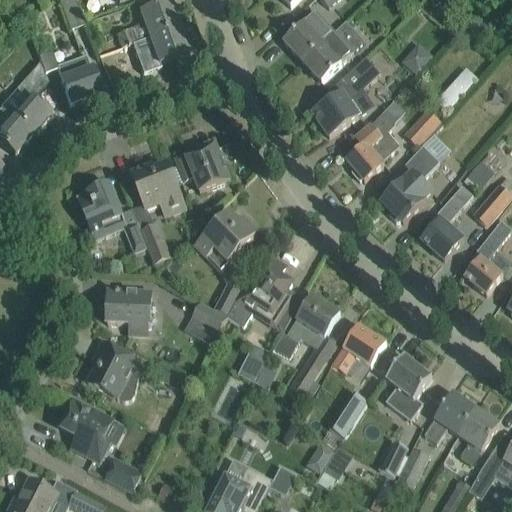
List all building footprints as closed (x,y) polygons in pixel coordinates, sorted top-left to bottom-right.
[(57,0),(70,33),(85,28),(73,0),(57,0)] [(280,0),(291,11),(302,0),(280,0)] [(331,11),(343,0),(321,0),(331,11)] [(170,4),(139,15),(149,41),(179,30),(170,4)] [(480,15),(472,26),(488,36),(495,25),(480,15)] [(284,46),(303,67),(334,38),(316,17),(305,28),(304,27),(284,46)] [(348,25),(334,38),(303,67),(322,87),(342,69),(342,68),(366,45),(348,25)] [(149,41),(151,49),(158,67),(189,56),(179,30),(149,41)] [(129,33),(115,38),(120,52),(133,46),(134,46),(129,33)] [(28,46),(13,52),(27,84),(42,78),(28,46)] [(139,61),(133,47),(120,52),(126,66),(139,61)] [(422,47),(405,64),(417,77),(434,60),(422,47)] [(434,67),(443,77),(463,59),(454,49),(434,67)] [(57,72),(61,83),(70,108),(100,97),(91,72),(90,72),(85,59),(56,70),(51,55),(38,60),(44,77),(57,72)] [(119,56),(108,61),(116,81),(127,76),(119,56)] [(375,111),(363,94),(380,79),(366,62),(327,98),(331,105),(313,117),(330,141),(360,121),(375,111)] [(438,103),(449,114),(480,82),(469,71),(438,103)] [(10,100),(0,111),(15,124),(32,138),(51,117),(31,100),(19,89),(10,100)] [(15,124),(0,111),(0,112),(0,146),(14,159),(32,138),(15,124)] [(441,126),(428,114),(405,142),(419,154),(441,126)] [(361,151),(346,164),(354,174),(352,176),(360,186),(363,184),(365,186),(380,173),(385,169),(382,167),(400,151),(388,137),(396,130),(383,118),(372,129),(371,130),(355,144),(361,151)] [(175,163),(183,181),(185,187),(196,183),(202,197),(231,185),(216,146),(194,155),(196,161),(188,164),(186,158),(175,163)] [(403,227),(422,208),(432,198),(420,186),(439,167),(424,152),(390,186),(397,193),(383,207),(403,227)] [(470,177),(480,188),(502,169),(492,158),(470,177)] [(132,178),(140,197),(148,216),(164,210),(168,221),(185,214),(167,169),(153,174),(152,170),(132,178)] [(149,253),(142,236),(137,224),(128,228),(111,187),(88,197),(92,207),(81,212),(95,246),(126,233),(136,258),(149,253)] [(511,202),(511,201),(499,190),(473,221),(486,232),(511,202)] [(473,201),(462,192),(434,224),(438,227),(422,245),(445,265),(464,243),(448,229),(473,201)] [(199,218),(199,223),(203,226),(208,224),(208,219),(204,216),(199,218)] [(204,242),(196,250),(207,262),(208,261),(215,253),(229,267),(244,253),(258,239),(243,225),(240,228),(229,217),(215,231),(204,242)] [(487,300),(503,280),(486,266),(511,236),(501,227),(468,269),(472,272),(465,282),(487,300)] [(171,262),(158,230),(142,236),(149,253),(155,269),(171,262)] [(240,300),(228,321),(245,332),(257,313),(271,321),(293,288),(280,280),(286,271),(274,263),(257,291),(252,288),(243,302),(240,300)] [(214,315),(228,321),(240,300),(241,296),(228,289),(214,315)] [(130,340),(146,341),(147,329),(150,329),(151,297),(109,296),(108,328),(131,329),(130,340)] [(312,300),(301,317),(286,340),(282,338),(273,355),(289,364),(298,347),(301,343),(318,354),(341,318),(312,300)] [(212,350),(228,321),(214,315),(199,307),(184,335),(212,350)] [(359,330),(348,347),(344,354),(335,369),(346,376),(356,361),(372,372),(387,348),(359,330)] [(88,388),(118,403),(124,406),(126,407),(129,406),(132,404),(134,401),(139,378),(133,375),(138,365),(104,347),(97,360),(102,362),(88,388)] [(238,379),(256,389),(271,358),(253,349),(238,379)] [(314,358),(288,398),(306,410),(320,389),(314,386),(327,366),(314,358)] [(415,404),(431,382),(405,362),(388,384),(399,392),(388,407),(411,424),(422,409),(415,404)] [(154,380),(179,393),(180,392),(189,396),(194,385),(161,367),(154,380)] [(328,435),(343,444),(367,407),(352,397),(335,425),(328,435)] [(461,441),(478,415),(453,398),(435,424),(437,425),(426,441),(437,449),(448,433),(461,441)] [(74,404),(60,432),(82,443),(77,454),(73,452),(73,453),(100,467),(120,428),(74,404)] [(478,415),(461,441),(470,448),(462,461),(473,468),(481,455),(482,456),(500,430),(478,415)] [(240,429),(235,439),(243,443),(248,433),(240,429)] [(511,442),(506,438),(482,475),(494,482),(511,493),(511,442)] [(309,471),(323,477),(335,452),(320,445),(309,471)] [(395,481),(407,453),(394,447),(381,475),(395,481)] [(397,487),(412,494),(428,461),(413,453),(397,487)] [(227,480),(209,511),(259,511),(270,492),(274,484),(249,471),(235,464),(227,480)] [(332,464),(325,476),(339,485),(347,473),(332,464)] [(107,484),(132,497),(142,478),(117,465),(107,484)] [(274,484),(270,492),(282,498),(287,501),(297,480),(280,471),(274,484)] [(460,511),(472,490),(461,484),(446,511),(460,511)] [(10,511),(51,511),(58,499),(30,485),(20,504),(16,502),(10,511)] [(166,488),(159,500),(175,509),(182,496),(166,488)] [(70,511),(72,511),(108,511),(106,511),(77,497),(70,511)]
